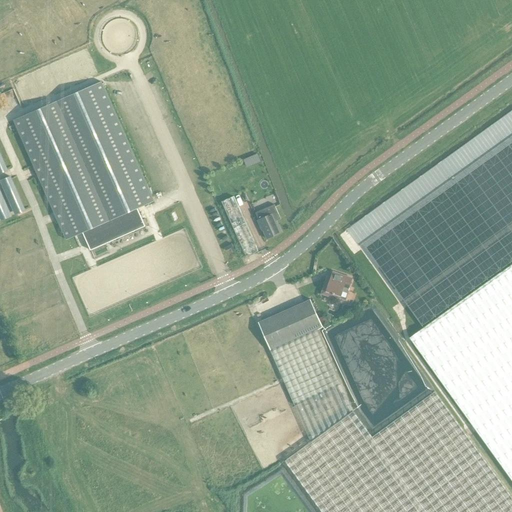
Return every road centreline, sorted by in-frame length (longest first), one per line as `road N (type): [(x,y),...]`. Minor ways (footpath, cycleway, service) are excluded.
road 1 (unclassified): [(0,391),(260,278),(511,86)]
road 2 (track): [(91,511),(58,446),(67,403),(58,366)]
